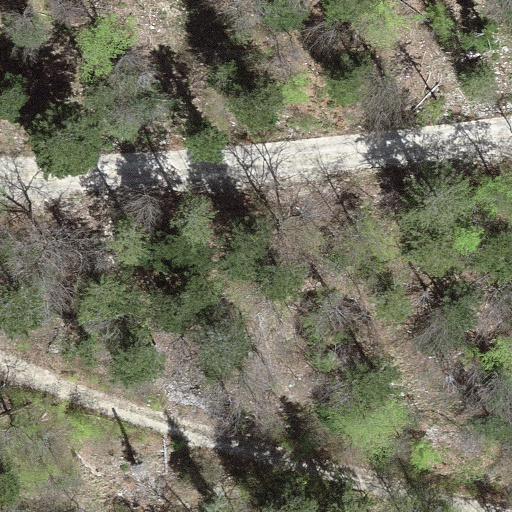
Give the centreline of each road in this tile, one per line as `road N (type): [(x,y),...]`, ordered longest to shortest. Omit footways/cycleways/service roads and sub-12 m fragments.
road 1 (track): [(0,165),(177,163),(511,131)]
road 2 (track): [(0,372),(157,429),(472,511)]
